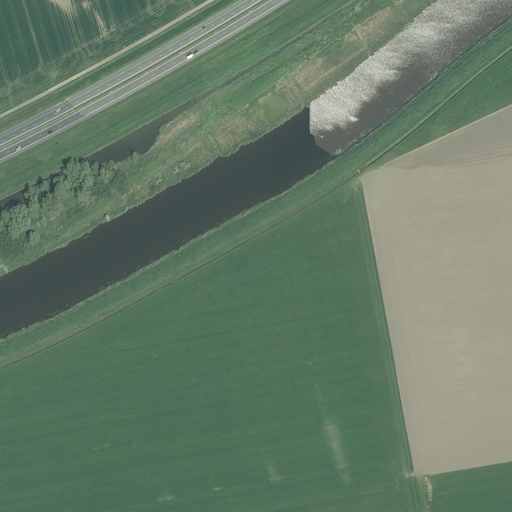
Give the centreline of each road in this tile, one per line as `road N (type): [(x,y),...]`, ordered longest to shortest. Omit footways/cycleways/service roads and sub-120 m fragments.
road 1 (motorway): [(0,154),(277,0)]
road 2 (motorway): [(254,0),(0,141)]
road 3 (unclassified): [(0,116),(212,0)]
